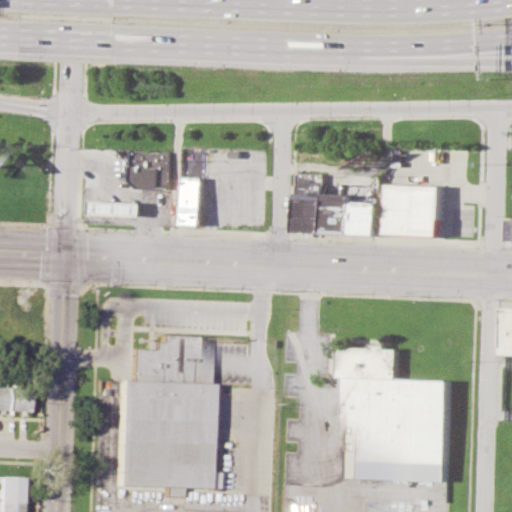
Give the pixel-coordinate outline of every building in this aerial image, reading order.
[(113,188),(113,175),(116,175),(116,166),(126,167),(127,149),(175,152),(173,191),(113,188)] [(296,232),(323,232),(324,192),(325,174),(298,173),(296,232)] [(183,222),(203,223),(205,176),(185,175),(183,222)] [(385,233),(440,234),(441,185),(387,183),(385,233)] [(324,192),(352,193),(352,201),(351,233),(323,232),(324,192)] [(143,215),(143,202),(92,200),(91,213),(143,215)] [(352,201),(381,202),(380,234),(351,233),(352,201)] [(114,481),(118,377),(130,378),(131,347),(153,348),(153,340),(160,340),(160,333),(208,335),(207,340),(206,379),(211,379),(209,441),(208,469),(217,470),(216,485),(114,481)] [(346,475),(349,405),(350,377),(340,377),(342,344),(401,346),(400,375),(454,377),(450,480),(346,475)] [(0,407),(0,383),(26,385),(25,409),(0,407)] [(0,511),(0,475),(21,475),(20,511),(0,511)]
